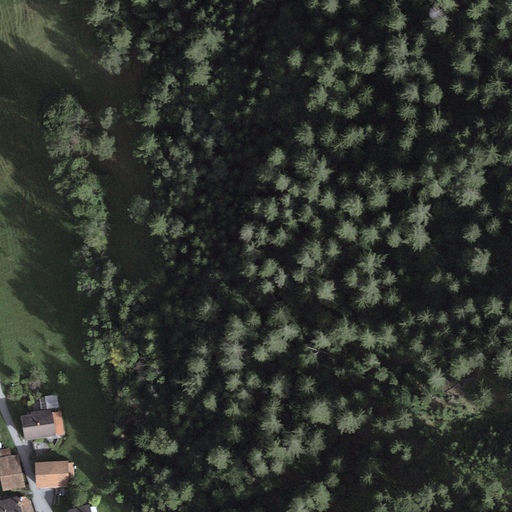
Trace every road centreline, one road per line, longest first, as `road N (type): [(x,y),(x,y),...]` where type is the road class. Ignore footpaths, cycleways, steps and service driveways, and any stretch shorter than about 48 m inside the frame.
road 1 (track): [(190,511),(171,458),(136,0)]
road 2 (unclassified): [(48,511),(0,394)]
